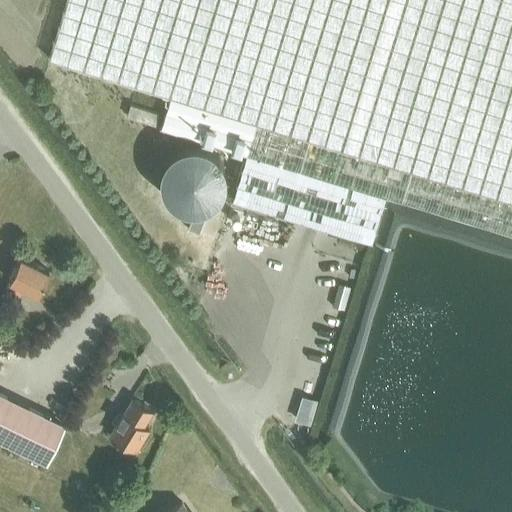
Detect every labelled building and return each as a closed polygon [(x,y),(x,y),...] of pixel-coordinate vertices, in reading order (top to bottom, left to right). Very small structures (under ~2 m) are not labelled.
[(511,0),(66,0),(49,58),(169,95),(160,126),(246,152),(231,198),(371,241),(385,195),(511,234),(511,0)] [(130,105),(127,115),(155,124),(158,114),(130,105)] [(233,177),(233,176),(232,169),(228,164),(223,161),(217,159),(210,160),(205,163),(201,168),(199,175),(199,181),(202,187),(208,192),(215,194),(222,192),(228,189),(232,183),(233,177)] [(38,294),(49,270),(20,256),(9,279),(10,280),(5,291),(18,297),(23,286),(38,294)] [(63,424),(0,392),(0,437),(46,459),(63,424)] [(132,397),(109,434),(136,450),(149,429),(143,425),(152,410),(132,397)] [(188,511),(181,501),(166,511),(188,511)]
